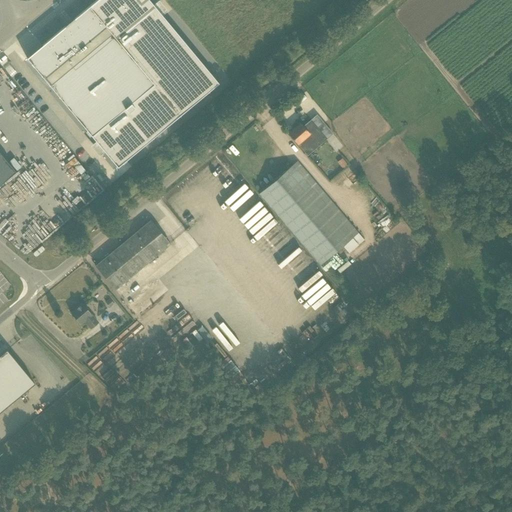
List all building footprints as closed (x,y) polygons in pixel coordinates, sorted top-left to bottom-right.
[(28,57),(27,58),(43,78),(91,136),(117,167),(218,83),(149,0),(142,0),(137,5),(133,0),(96,0),(89,6),(74,19),(73,18),(64,26),(65,26),(42,45),(59,65),(44,77),(28,57)] [(311,120),(304,126),(301,123),(288,134),(298,145),(304,140),(313,150),(327,138),(311,120)] [(0,184),(15,172),(0,153),(0,184)] [(81,173),(85,169),(76,160),(72,164),(81,173)] [(320,265),(343,245),(358,233),(297,161),(259,193),(320,265)] [(115,290),(170,244),(151,220),(95,266),(115,290)] [(105,302),(109,307),(114,303),(109,298),(105,302)] [(90,328),(98,322),(82,304),(71,313),(80,324),(84,321),(90,328)] [(196,331),(207,342),(213,337),(202,325),(196,331)] [(0,412),(36,384),(11,352),(0,359),(0,412)] [(230,359),(221,366),(230,378),(239,370),(230,359)]
